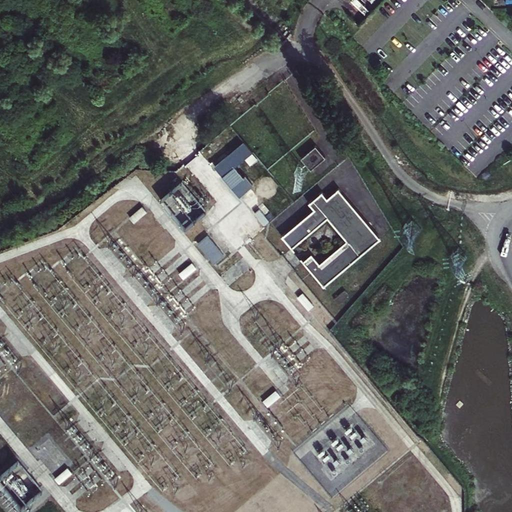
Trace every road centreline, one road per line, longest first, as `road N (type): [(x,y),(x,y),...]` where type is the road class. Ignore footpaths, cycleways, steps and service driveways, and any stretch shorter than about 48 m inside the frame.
road 1 (unclassified): [(507,223),(409,185),(328,70),(299,52),(276,56)]
road 2 (unclassified): [(173,122),(48,214),(0,236)]
road 3 (unclassified): [(276,56),(173,122)]
